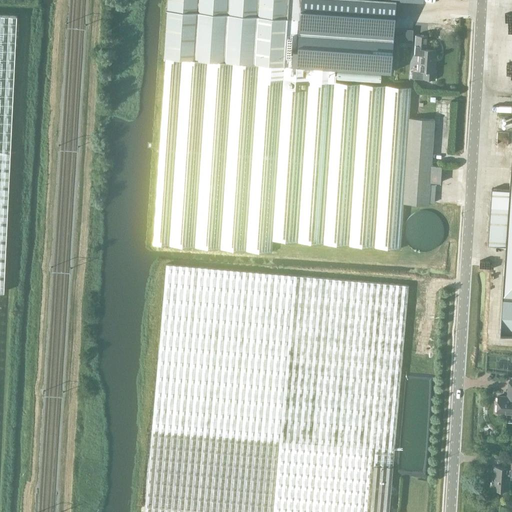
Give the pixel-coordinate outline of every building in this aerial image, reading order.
[(165,65),(153,244),(236,249),(272,252),(273,240),(332,244),(378,247),(394,248),(400,248),(403,203),(428,205),(429,203),(431,165),(434,119),(409,117),(411,87),(386,85),(334,82),(335,70),(387,73),(391,74),(393,48),(394,34),(395,0),(411,0),(423,1),(422,0),(168,0),(167,24),(165,59),(166,59),(165,65)] [(0,291),(4,291),(16,17),(0,16),(0,291)] [(434,71),(435,50),(426,49),(427,36),(416,35),(415,54),(419,54),(418,70),(423,70),(422,79),(435,80),(435,71),(434,71)] [(489,213),(486,245),(504,246),(499,334),(511,334),(511,127),(508,191),(490,189),(489,213)] [(441,231),(441,230),(441,227),(440,223),(438,220),(436,217),(433,215),(430,213),(426,212),(423,211),(420,211),(416,212),(412,214),(409,216),(406,219),(404,223),(403,226),(402,230),(403,234),(404,237),(405,240),(408,244),(410,246),(414,248),(417,249),(421,250),(424,250),(429,249),(432,247),(435,244),(438,241),(439,238),(441,234),(441,231)] [(165,265),(143,511),(388,511),(414,291),(165,265)] [(498,396),(497,412),(510,413),(511,409),(511,408),(511,381),(509,382),(508,397),(498,396)] [(511,474),(511,459),(507,459),(507,467),(495,466),(494,479),(492,478),(492,488),(508,489),(509,474),(511,474)]
